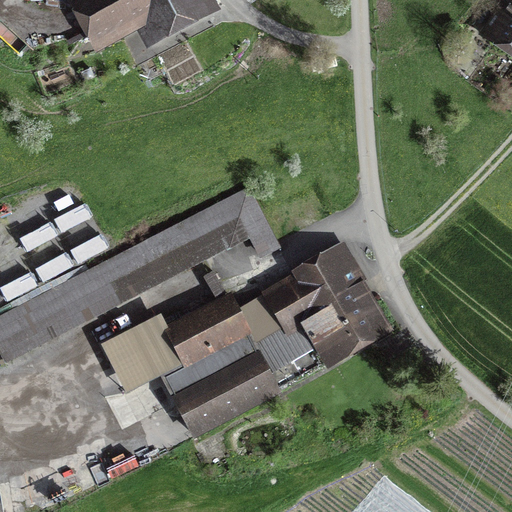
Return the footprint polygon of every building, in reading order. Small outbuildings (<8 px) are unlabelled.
[(83,0),(78,3),(98,41),(141,18),(152,39),(206,9),(201,0),(83,0)] [(511,48),(511,0),(505,0),(484,30),(511,48)] [(203,253),(205,257),(250,234),(260,253),(276,245),(247,188),(186,220),(203,253)] [(0,316),(0,349),(4,357),(203,253),(186,220),(0,316)] [(277,391),(329,360),(330,361),(373,335),(377,341),(392,333),(371,297),(367,299),(356,280),(360,278),(343,248),(266,294),(235,310),(277,391)] [(186,361),(164,373),(197,436),(278,394),(277,391),(235,310),(229,298),(169,329),(186,361)]
